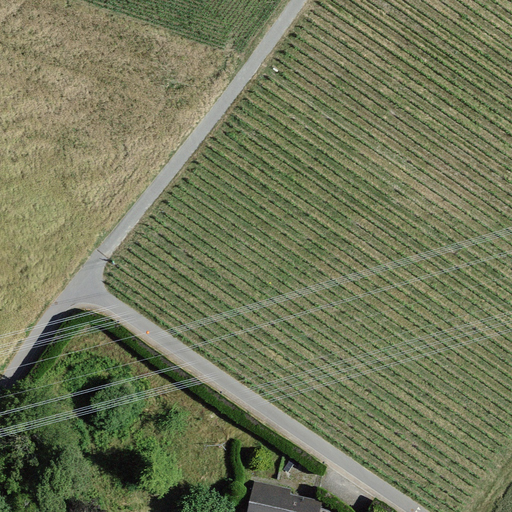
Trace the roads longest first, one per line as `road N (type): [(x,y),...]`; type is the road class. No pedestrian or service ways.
road 1 (residential): [(82,280),(419,511)]
road 2 (unclassified): [(288,0),(82,280)]
road 3 (residential): [(82,280),(0,389)]
